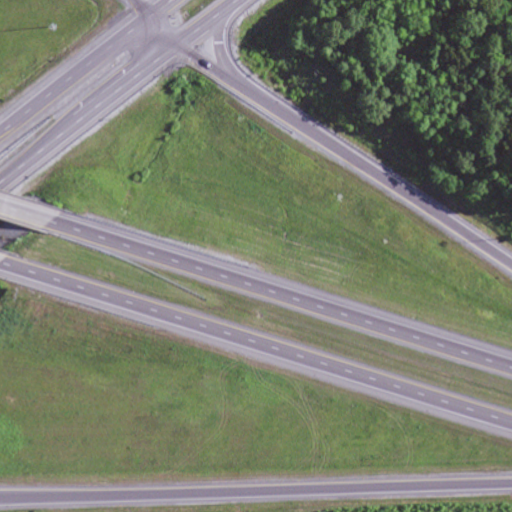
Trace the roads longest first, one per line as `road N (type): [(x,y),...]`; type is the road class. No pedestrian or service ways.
road 1 (motorway): [(15,269),(511,427)]
road 2 (motorway): [(0,499),(511,484)]
road 3 (motorway): [(511,369),(52,222)]
road 4 (motorway): [(511,263),(239,87),(218,46),(234,8)]
road 5 (primary): [(0,187),(244,0)]
road 6 (primary): [(170,0),(0,132)]
